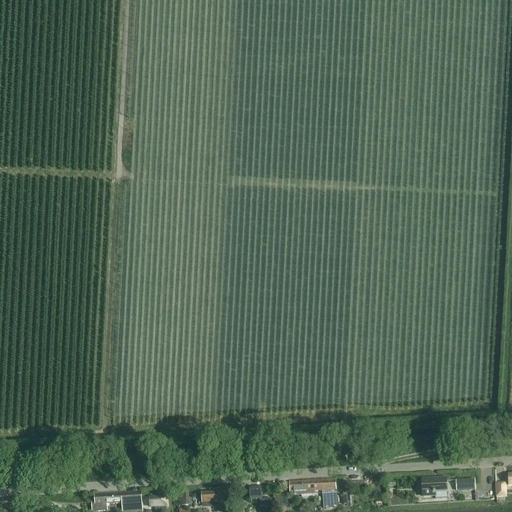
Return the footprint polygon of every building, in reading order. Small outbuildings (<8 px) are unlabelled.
[(422,478),(423,497),(436,496),(436,492),(447,491),(446,477),(422,478)] [(474,478),(456,480),(457,490),(475,489),(474,478)] [(290,492),(300,491),(301,496),(315,495),(315,490),(336,489),(336,488),(337,488),(337,480),(335,481),(335,479),(290,482),(290,492)] [(506,483),(496,483),(496,497),(506,497),(506,483)] [(107,510),(107,504),(122,503),(122,511),(135,511),(143,511),(141,491),(95,494),(95,502),(92,502),(93,511),(107,510)] [(180,491),(179,504),(192,505),(192,499),(189,498),(189,491),(180,491)] [(198,503),(202,503),(231,502),(230,491),(202,493),(202,496),(198,496),(198,501),(198,503)] [(337,502),(336,493),(322,494),(323,508),(334,507),(334,502),(337,502)] [(344,495),(344,505),(352,504),(351,495),(344,495)] [(166,496),(149,497),(150,507),(166,506),(166,496)] [(262,499),(259,499),(260,504),(260,507),(272,507),(272,498),(266,499),(262,499)]
